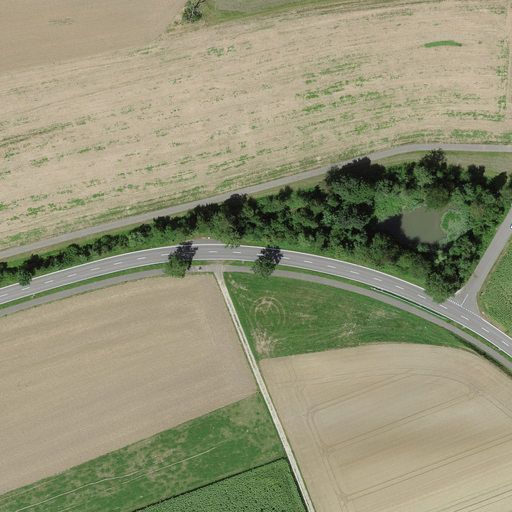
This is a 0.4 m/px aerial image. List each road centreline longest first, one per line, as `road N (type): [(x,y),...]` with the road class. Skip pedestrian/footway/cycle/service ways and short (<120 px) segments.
road 1 (track): [(0,254),(407,146),(511,150)]
road 2 (secondary): [(0,296),(154,255),(214,251),(350,270),(457,313)]
road 3 (track): [(308,511),(212,266),(214,251)]
